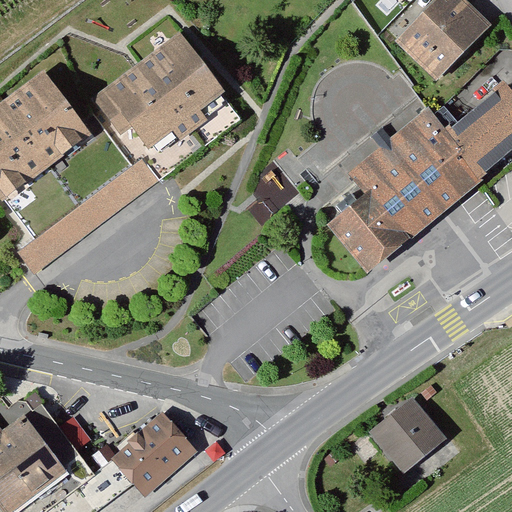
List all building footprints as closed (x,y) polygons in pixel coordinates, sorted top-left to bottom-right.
[(453,0),(423,0),(383,43),(425,82),(479,24),(453,0)] [(171,33),(81,100),(96,121),(104,115),(135,156),(217,94),(171,33)] [(0,108),(0,193),(73,142),(33,85),(0,108)] [(436,137),(414,109),(334,175),(353,198),(316,229),(354,274),(432,210),(511,144),(511,109),(495,89),(436,137)] [(130,157),(5,253),(24,276),(148,180),(130,157)] [(275,166),(254,189),(277,210),(298,188),(275,166)] [(399,407),(358,440),(390,478),(431,445),(399,407)] [(3,432),(0,427),(0,511),(16,511),(67,474),(24,416),(3,432)] [(153,416),(101,461),(120,486),(136,502),(188,456),(153,416)] [(86,511),(120,486),(101,461),(35,511),(86,511)]
